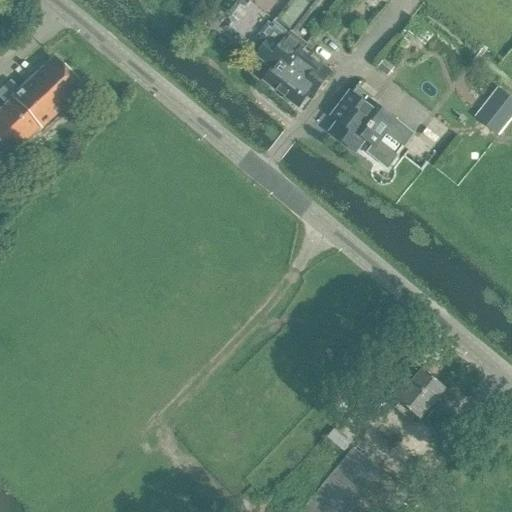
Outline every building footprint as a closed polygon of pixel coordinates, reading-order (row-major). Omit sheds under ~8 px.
[(332,73),(303,50),(306,46),(291,34),(287,38),(277,30),(257,56),(269,65),(271,62),(276,65),(263,81),(298,108),(310,93),(314,96),(332,73)] [(0,109),(0,165),(82,90),(52,58),(19,90),(10,81),(0,91),(0,99),(5,105),(0,109)] [(413,136),(355,89),(332,118),(339,123),(331,133),(354,152),(364,139),(373,147),(368,154),(387,169),(413,136)] [(431,407),(446,389),(423,371),(409,387),(402,381),(389,396),(420,421),(423,417),(426,419),(434,410),(431,407)] [(376,511),(398,487),(353,449),(300,511),(376,511)]
